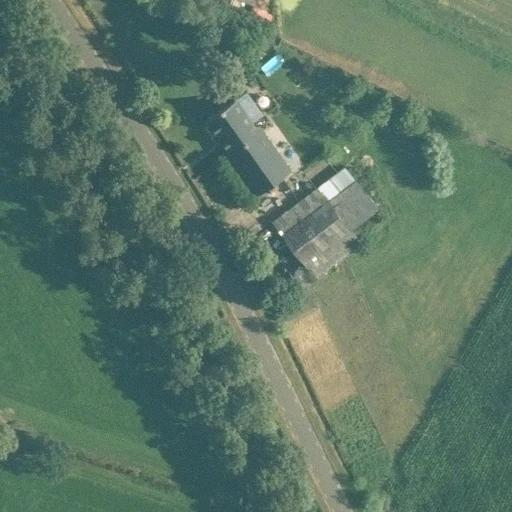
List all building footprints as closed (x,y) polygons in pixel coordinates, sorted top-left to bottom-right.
[(243,34),(236,50),(254,59),(262,43),(243,34)] [(232,71),(227,75),(232,82),(237,78),(232,71)] [(263,115),(246,91),(205,120),(230,153),(226,156),(228,158),(264,132),(258,125),(256,127),(253,122),(263,115)] [(277,182),(291,172),(264,132),(228,158),(255,196),(276,180),(277,182)] [(345,170),(295,206),(273,222),(314,278),(362,244),(351,229),(378,209),(345,170)]
